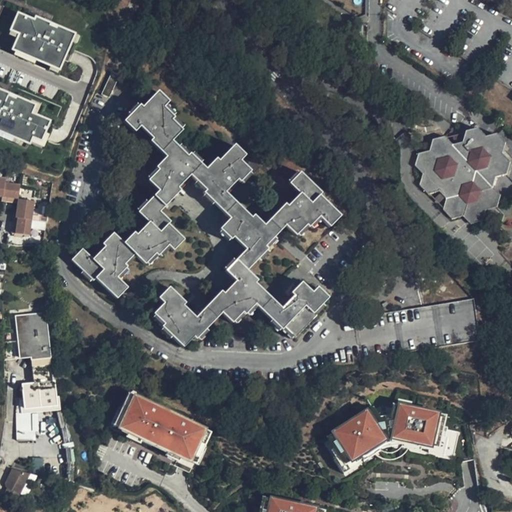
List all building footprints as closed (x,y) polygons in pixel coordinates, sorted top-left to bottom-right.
[(32,20),(15,13),(8,30),(17,33),(9,49),(59,70),(74,34),(56,26),(55,29),(41,23),(42,20),(33,17),(32,20)] [(34,60),(12,50),(11,55),(32,64),(34,60)] [(101,94),(109,98),(119,75),(111,72),(101,94)] [(256,281),(246,271),(267,249),(264,246),(284,226),(295,236),(305,225),(308,227),(317,217),(328,228),(338,217),(317,197),(320,194),(298,173),(288,184),(299,194),(287,207),(284,204),(264,226),(253,216),(251,218),(224,192),(236,180),(238,182),(249,172),(238,162),(244,156),(233,146),(218,163),(215,160),(205,170),(189,154),(186,157),(171,141),(180,131),(169,121),(172,119),(161,108),(167,102),(156,92),(141,109),(138,106),(123,122),(134,132),(139,127),(152,139),(149,142),(165,157),(156,168),(158,170),(148,180),(159,190),(154,195),(165,206),(179,191),(177,188),(189,175),(205,191),(203,193),(229,218),(219,228),(230,239),(232,237),(245,248),(225,271),(235,281),(223,294),(220,291),(194,318),(182,305),(184,303),(168,287),(158,298),(163,304),(154,314),(164,324),(162,327),(183,346),(192,337),(196,340),(221,312),(232,323),(242,312),(244,315),(254,304),(291,340),(314,316),(312,313),(325,299),(314,288),(310,292),(300,283),(290,293),(293,296),(280,308),(254,283),(256,281)] [(0,132),(20,142),(27,145),(30,139),(40,143),(48,124),(29,115),(32,107),(13,98),(12,100),(0,94),(0,132)] [(464,214),(473,211),(476,199),(468,192),(470,180),(481,177),(490,184),(500,181),(503,169),(511,165),(511,151),(507,147),(510,136),(499,128),(489,131),(481,124),(470,127),(468,137),(456,141),(448,134),(436,138),(434,149),(424,152),(421,165),(430,172),(428,182),(437,191),(447,188),(456,196),(454,206),(464,214)] [(470,127),(448,134),(456,141),(468,137),(470,127)] [(20,142),(0,132),(0,138),(16,146),(18,146),(19,145),(20,142)] [(508,200),(510,189),(500,181),(490,184),(481,177),(470,180),(468,192),(476,199),(473,211),(482,218),(494,214),(497,203),(508,200)] [(0,197),(4,198),(3,203),(18,205),(16,219),(14,218),(12,234),(31,236),(36,202),(19,200),(21,186),(6,184),(7,179),(0,178),(0,197)] [(159,212),(165,206),(154,195),(137,213),(148,223),(159,233),(166,225),(169,222),(159,212)] [(183,240),(166,225),(159,233),(148,223),(136,235),(133,233),(123,243),(112,233),(102,244),(105,247),(92,260),(81,249),(71,260),(93,280),(95,278),(116,298),(126,288),(115,278),(126,267),(123,264),(133,254),(144,264),(154,253),(157,256),(166,246),(172,251),(183,240)] [(363,358),(480,341),(474,300),(357,318),(363,358)] [(20,341),(5,343),(5,360),(30,356),(32,368),(50,365),(42,313),(17,317),(20,341)] [(50,365),(32,368),(34,384),(22,386),(25,404),(26,411),(37,409),(57,406),(50,365)] [(113,424),(122,429),(136,399),(127,395),(113,424)] [(201,466),(215,437),(136,399),(122,429),(126,431),(154,444),(156,441),(170,448),(169,451),(197,464),(201,466)] [(25,404),(22,404),(20,445),(35,447),(37,409),(26,411),(25,404)] [(380,421),(372,408),(326,437),(333,448),(344,466),(382,441),(394,439),(438,448),(445,416),(392,404),(389,419),(380,421)] [(448,429),(443,428),(438,448),(394,439),(382,441),(344,466),(333,448),(327,451),(332,459),(329,461),(340,478),(355,468),(353,465),(360,460),(363,463),(375,455),(373,452),(375,451),(404,446),(406,446),(405,450),(420,453),(421,449),(429,451),(429,455),(446,459),(451,439),(446,438),(448,429)] [(156,441),(154,444),(126,431),(123,436),(152,450),(154,446),(168,453),(166,457),(194,470),(197,464),(169,451),(170,448),(156,441)] [(224,441),(215,437),(201,466),(210,471),(224,441)] [(7,488),(20,494),(31,474),(14,469),(7,481),(7,483),(7,484),(7,485),(7,486),(7,488)] [(3,495),(15,502),(20,494),(7,488),(3,495)] [(142,508),(81,490),(66,511),(170,511),(149,497),(142,508)] [(277,501),(261,497),(257,511),(323,511),(306,507),(285,503),(284,507),(276,505),(277,501)]
